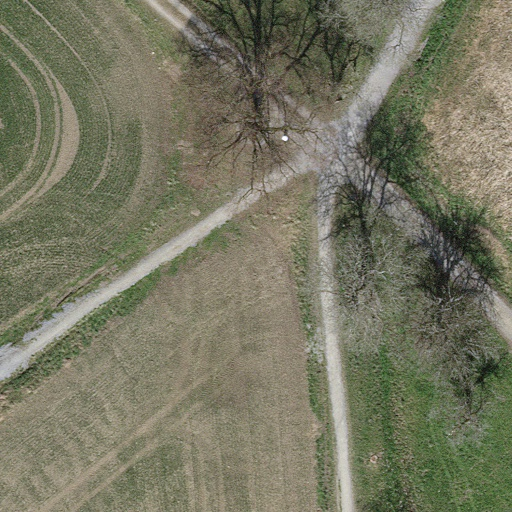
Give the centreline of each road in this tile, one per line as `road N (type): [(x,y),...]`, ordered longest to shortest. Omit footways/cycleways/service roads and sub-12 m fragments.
road 1 (track): [(425,0),(386,76),(327,140),(0,378)]
road 2 (track): [(511,325),(327,140),(158,0)]
road 3 (track): [(327,140),(343,511)]
